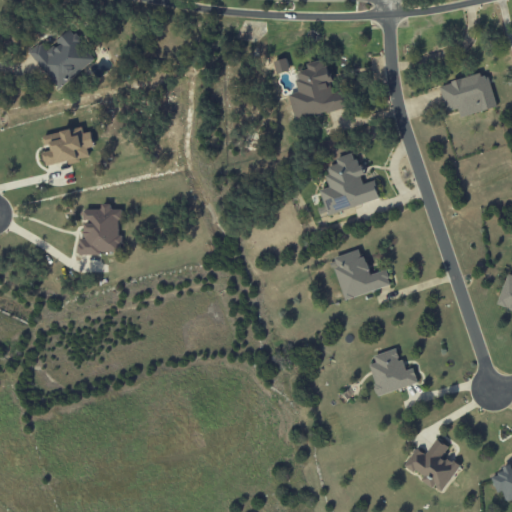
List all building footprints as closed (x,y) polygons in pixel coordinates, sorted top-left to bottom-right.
[(94,60),(71,32),(47,52),(40,44),(29,53),(59,89),(94,60)] [(295,119),(346,109),(343,91),(332,94),(330,83),(325,60),(306,64),(307,70),(295,72),(299,93),(290,94),(295,119)] [(495,108),(486,73),(439,85),(446,112),(457,109),(460,117),(495,108)] [(43,135),(46,150),(42,151),(45,167),(89,158),(87,149),(94,147),(91,132),(83,134),(82,128),(43,135)] [(379,201),(374,181),(364,184),(358,160),(353,161),(352,154),(335,158),(337,164),(325,168),(330,187),(320,190),(326,215),(379,201)] [(120,254),(120,210),(110,210),(110,208),(84,208),(84,240),(78,240),(78,254),(120,254)] [(343,300),(391,287),(386,270),(368,275),(362,251),(332,259),(343,300)] [(511,276),(506,275),(497,307),(511,311),(511,276)] [(417,383),(412,369),(405,371),(402,360),(399,361),(395,349),(374,356),(376,363),(369,366),(378,396),(417,383)] [(404,467),(442,493),(459,467),(443,456),(449,448),(436,439),(425,455),(416,449),(404,467)] [(511,469),(511,468),(490,474),(496,494),(502,492),(505,504),(511,502),(511,469)]
